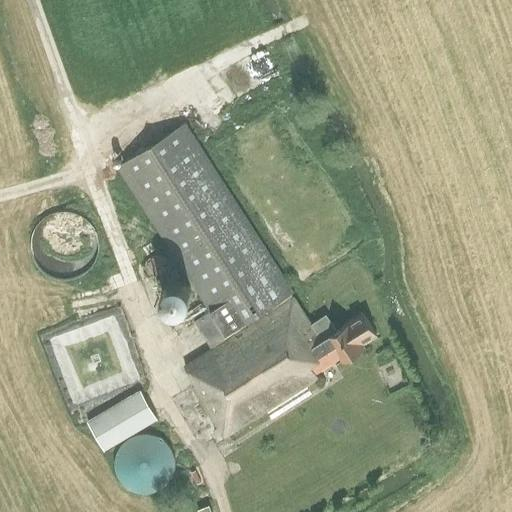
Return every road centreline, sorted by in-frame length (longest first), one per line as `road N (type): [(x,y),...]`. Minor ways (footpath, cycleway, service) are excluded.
road 1 (track): [(132,286),(33,0)]
road 2 (track): [(78,136),(298,24)]
